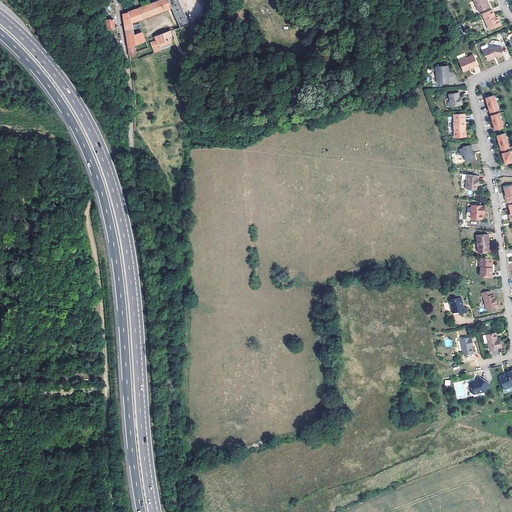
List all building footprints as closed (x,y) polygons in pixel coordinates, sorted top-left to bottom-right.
[(181,27),(189,24),(179,0),(161,0),(124,14),(129,50),(130,58),(131,62),(139,59),(136,53),(137,52),(135,46),(146,41),(142,32),(135,35),(134,29),(133,25),(133,23),(172,7),(181,27)] [(486,0),(473,0),(479,11),(488,7),(486,0),(487,0),(486,0)] [(490,27),(500,23),(497,17),(496,17),(492,9),(482,13),(486,22),(487,21),(490,27)] [(108,30),(115,29),(114,19),(107,20),(108,30)] [(173,45),(171,31),(156,37),(157,41),(151,44),(155,52),(173,45)] [(488,50),(484,52),(486,57),(488,58),(489,61),(494,59),(497,57),(501,57),(502,48),(500,48),(501,42),(494,41),(492,43),(490,45),(490,47),(488,48),(488,50)] [(474,55),(459,62),(464,73),(479,66),(474,55)] [(436,68),(437,84),(450,83),(449,78),(449,74),(449,67),(448,67),(448,64),(444,64),(444,67),(436,68)] [(459,93),(450,95),(452,107),(463,106),(462,100),(460,100),(459,93)] [(494,96),(485,99),(489,113),(490,113),(496,111),(498,111),(494,96)] [(464,123),(466,123),(465,114),(454,115),(455,124),(454,123),(455,133),(465,132),(464,123)] [(491,117),(490,117),(494,131),(503,129),(499,114),(497,115),(491,117)] [(505,134),(496,137),(500,151),(501,151),(506,149),(509,149),(505,134)] [(475,157),(475,154),(474,154),(472,146),(463,148),(463,149),(460,150),(462,157),(465,156),(466,162),(476,160),(475,157)] [(502,155),(501,155),(504,165),(511,162),(511,160),(510,152),(507,153),(502,155)] [(479,176),(467,175),(466,180),(468,180),(467,189),(477,190),(478,185),(479,185),(479,181),(478,181),(479,176)] [(485,206),(473,206),(472,219),(483,219),(483,214),(483,211),(485,211),(485,206)] [(489,234),(477,236),(479,254),(492,252),(491,247),(490,246),(489,243),(490,242),(489,234)] [(491,268),(492,259),(480,258),(479,267),(481,267),(480,276),(491,278),(493,268),(492,268),(491,268)] [(491,291),(481,293),(482,297),(483,296),(487,310),(498,307),(497,302),(496,303),(496,300),(495,299),(494,299),(493,294),(491,294),(491,291)] [(460,298),(449,301),(452,313),(458,312),(458,314),(466,312),(465,307),(463,308),(460,298)] [(495,333),(486,335),(489,350),(501,348),(500,342),(498,343),(497,339),(495,333)] [(471,347),(471,344),(472,344),(471,338),(459,340),(463,355),(473,353),(471,347)] [(505,377),(505,375),(500,377),(499,379),(503,389),(511,386),(511,385),(511,384),(511,370),(506,373),(507,375),(507,376),(505,377)] [(474,383),(473,381),(470,382),(468,385),(470,392),(473,394),(484,392),(489,384),(479,377),(476,380),(475,382),(474,383)]
